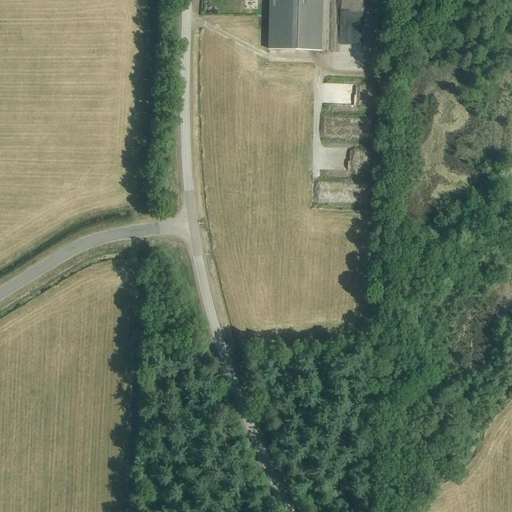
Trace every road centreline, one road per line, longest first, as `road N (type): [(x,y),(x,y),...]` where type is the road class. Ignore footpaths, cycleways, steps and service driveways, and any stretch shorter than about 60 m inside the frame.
road 1 (tertiary): [(289,511),(242,405),(190,228)]
road 2 (tertiary): [(190,228),(188,0)]
road 3 (unclassified): [(0,295),(83,243),(190,228)]
